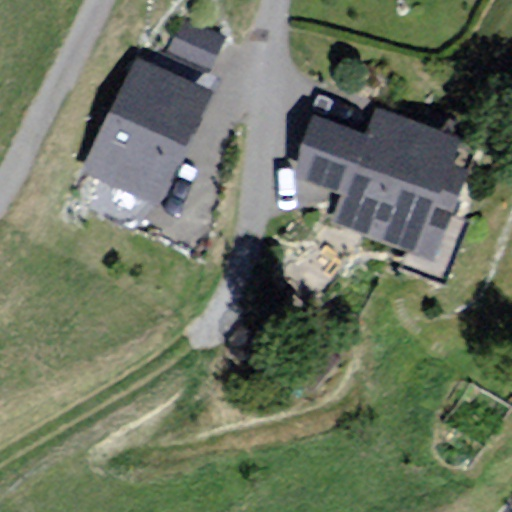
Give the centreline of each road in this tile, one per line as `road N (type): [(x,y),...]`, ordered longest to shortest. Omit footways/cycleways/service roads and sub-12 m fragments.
road 1 (residential): [(0,222),(15,209),(114,0)]
road 2 (track): [(0,477),(203,347)]
